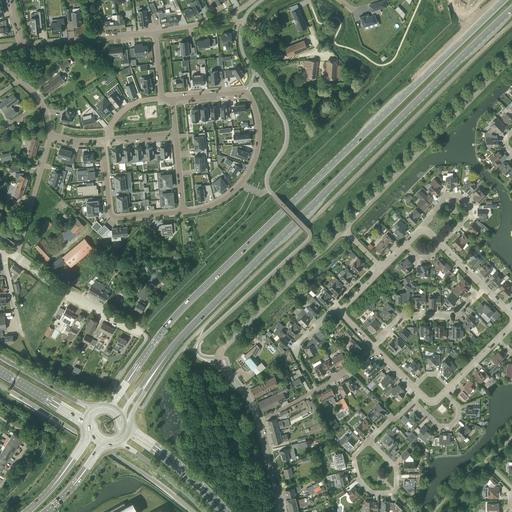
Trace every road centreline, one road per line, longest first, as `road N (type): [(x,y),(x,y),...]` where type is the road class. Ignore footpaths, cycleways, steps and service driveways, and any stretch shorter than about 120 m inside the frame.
road 1 (primary): [(503,0),(194,296),(129,377)]
road 2 (primary): [(149,378),(264,252),(511,10)]
road 3 (residential): [(183,211),(232,192),(259,136),(243,92),(172,99)]
road 4 (tertiary): [(257,420),(219,356),(316,253)]
road 5 (tertiary): [(366,204),(511,58)]
road 6 (residential): [(103,140),(112,217),(183,211)]
road 7 (residential): [(142,332),(16,257)]
road 8 (unclassified): [(156,32),(23,44)]
road 9 (residential): [(373,346),(401,318),(456,313),(483,288)]
road 10 (residential): [(257,420),(368,351)]
road 11 (residential): [(16,257),(49,137)]
road 12 (residential): [(439,244),(469,214),(456,194),(446,194),(422,230)]
